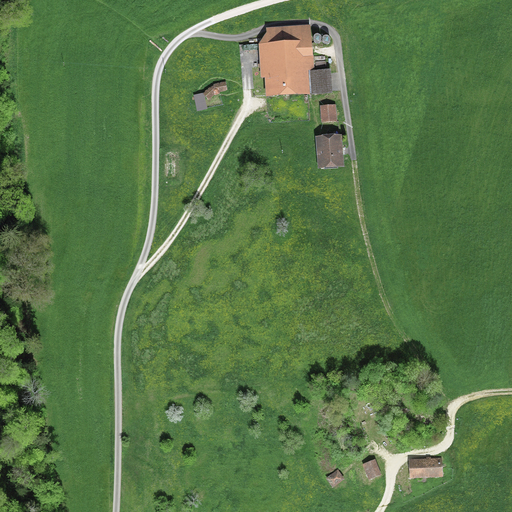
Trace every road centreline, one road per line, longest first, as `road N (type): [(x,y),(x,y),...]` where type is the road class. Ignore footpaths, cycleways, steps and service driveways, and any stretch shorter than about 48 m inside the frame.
road 1 (unclassified): [(192,30),(167,53),(155,87),(154,219),(117,344),(116,511)]
road 2 (track): [(452,409),(391,319),(372,267),(353,163)]
road 3 (track): [(248,100),(172,237),(139,273)]
road 4 (track): [(511,391),(457,403),(443,445),(396,462),(378,511)]
